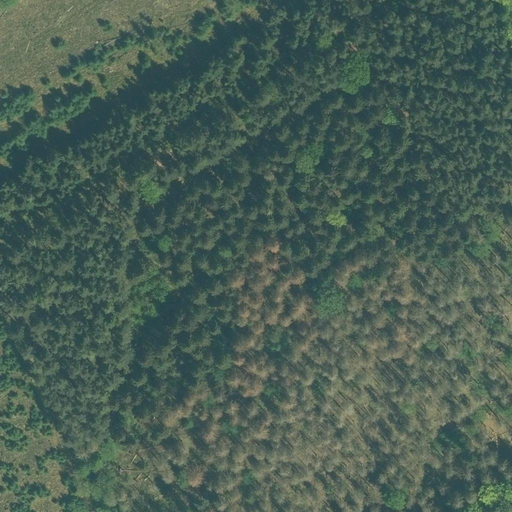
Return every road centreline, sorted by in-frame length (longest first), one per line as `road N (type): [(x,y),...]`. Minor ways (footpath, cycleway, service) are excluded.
road 1 (track): [(389,0),(0,240)]
road 2 (track): [(94,511),(0,315)]
